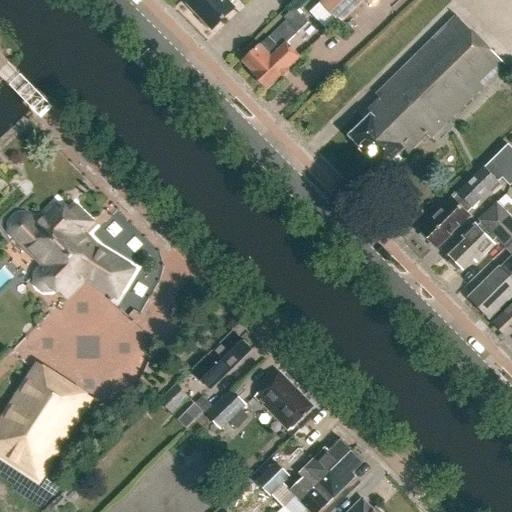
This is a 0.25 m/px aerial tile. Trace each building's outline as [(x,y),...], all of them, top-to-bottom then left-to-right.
[(212,30),(234,8),(230,4),(233,0),(193,0),(188,5),(201,18),(198,21),(207,30),(210,28),(212,30)] [(340,26),(367,0),(321,0),(318,3),(340,26)] [(285,21),(243,63),(253,74),(252,74),(266,89),(279,76),(282,78),(290,70),(288,69),(300,57),(287,44),(308,24),(296,11),(294,9),(283,19),(285,21)] [(365,112),(370,117),(349,137),(382,171),(402,150),(408,156),(426,138),(430,142),(505,67),(455,16),(376,95),(379,98),(365,112)] [(453,199),(451,198),(419,232),(436,249),(449,234),(451,235),(458,228),(460,230),(470,218),(466,214),(499,182),(498,181),(501,178),(510,187),(511,184),(511,149),(507,145),(484,169),(484,168),(453,199)] [(507,249),(511,243),(511,220),(497,205),(480,222),(481,223),(477,227),(476,226),(463,238),(466,241),(450,257),(451,258),(450,263),(457,271),(458,270),(463,270),(464,270),(480,255),(483,258),(495,246),(493,243),(497,239),(507,249)] [(98,251),(81,233),(90,224),(76,209),(66,218),(55,207),(40,222),(32,222),(31,221),(29,219),(26,218),(23,218),(21,218),(18,219),(16,221),(14,223),(13,226),(12,229),(13,232),(14,234),(15,237),(45,266),(40,271),(38,274),(37,276),(37,279),(37,282),(38,285),(40,287),(42,289),(45,290),(47,290),(50,290),(53,289),(55,287),(60,282),(65,287),(78,274),(116,297),(132,271),(98,251)] [(511,244),(507,249),(511,254),(511,270),(506,276),(499,269),(469,299),(490,320),(511,297),(511,244)] [(511,306),(494,325),(506,337),(511,331),(511,306)] [(225,376),(251,351),(233,333),(209,357),(207,356),(192,370),(210,389),(224,376),(225,376)] [(0,453),(38,478),(89,401),(38,368),(0,427),(0,453)] [(288,432),(313,408),(280,374),(255,398),(288,432)] [(172,415),(189,398),(177,385),(159,401),(172,415)] [(222,431),(246,405),(230,390),(213,407),(206,415),(222,431)] [(206,415),(213,407),(202,397),(195,404),(206,415)] [(291,511),(302,502),(353,451),(342,441),(330,453),(326,449),(299,475),(303,479),(291,491),(296,496),(279,511),(291,511)] [(310,511),(320,511),(355,478),(352,474),(364,463),(363,462),(353,451),(302,502),(291,511),(306,511),(308,510),(310,511)] [(276,463),(256,482),(271,497),(291,478),(276,463)] [(362,500),(350,511),(377,511),(375,510),(373,511),(362,500)]
